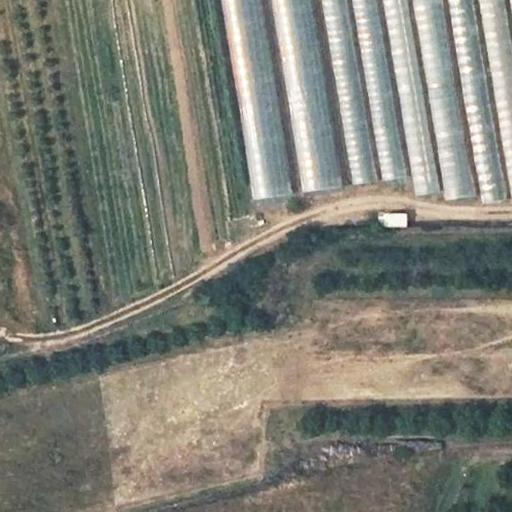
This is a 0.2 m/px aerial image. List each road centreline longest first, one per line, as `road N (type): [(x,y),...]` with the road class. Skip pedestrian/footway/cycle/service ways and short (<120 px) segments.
road 1 (track): [(0,358),(72,343),(298,220),(511,212)]
road 2 (track): [(298,326),(300,272),(327,244),(511,241)]
